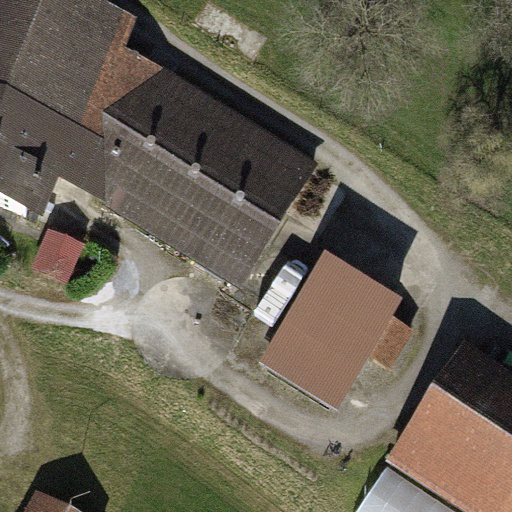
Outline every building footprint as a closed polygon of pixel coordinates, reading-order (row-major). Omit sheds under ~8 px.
[(135,23),(75,0),(0,0),(0,205),(40,220),(55,180),(73,187),(122,55),(135,23)] [(157,72),(122,55),(73,187),(100,207),(234,295),(310,169),(157,72)] [(83,244),(50,229),(31,272),(64,287),(83,244)] [(315,273),(259,362),(345,416),(401,327),(315,273)] [(511,511),(511,390),(458,355),(387,460),(459,511),(511,511)] [(52,511),(24,498),(17,511),(52,511)]
